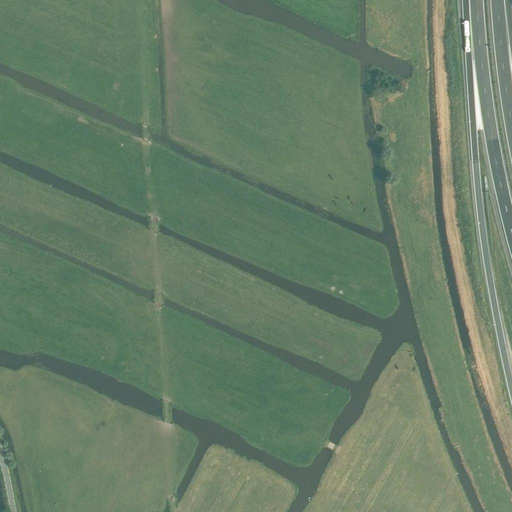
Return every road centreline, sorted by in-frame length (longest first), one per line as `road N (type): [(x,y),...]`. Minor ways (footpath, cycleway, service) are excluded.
road 1 (trunk): [(471,0),(478,202),(511,392)]
road 2 (trunk): [(475,0),(511,233)]
road 3 (trunk): [(511,129),(496,0)]
